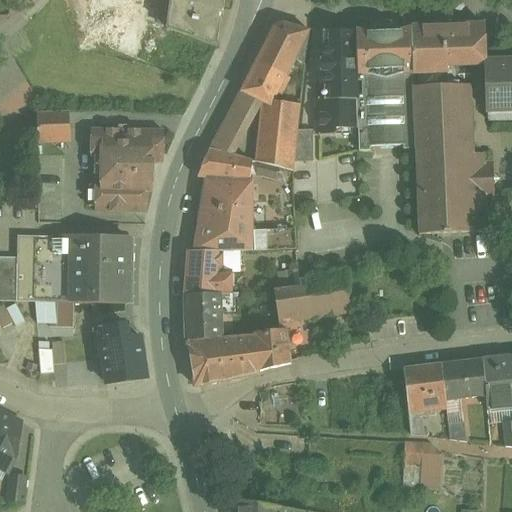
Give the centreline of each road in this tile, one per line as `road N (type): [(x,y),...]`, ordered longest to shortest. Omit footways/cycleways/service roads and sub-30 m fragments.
road 1 (secondary): [(174,408),(158,297),(165,218),(259,0)]
road 2 (residential): [(511,340),(378,356),(174,408)]
road 3 (residential): [(174,408),(62,412),(0,388)]
